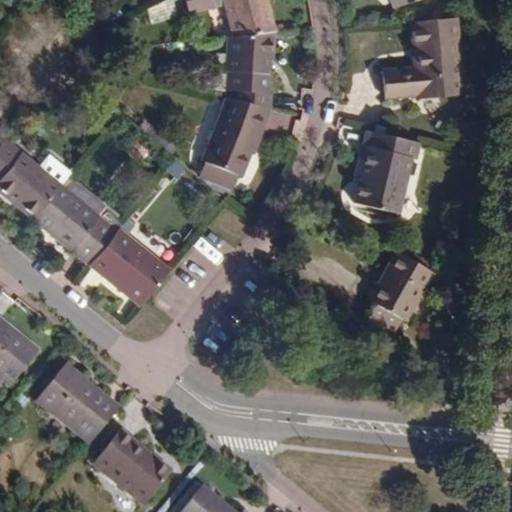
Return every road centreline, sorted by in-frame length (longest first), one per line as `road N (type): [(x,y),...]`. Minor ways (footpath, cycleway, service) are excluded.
road 1 (residential): [(155,372),(294,200),(320,121),(322,0)]
road 2 (residential): [(511,435),(202,408),(155,372)]
road 3 (residential): [(155,372),(0,254)]
